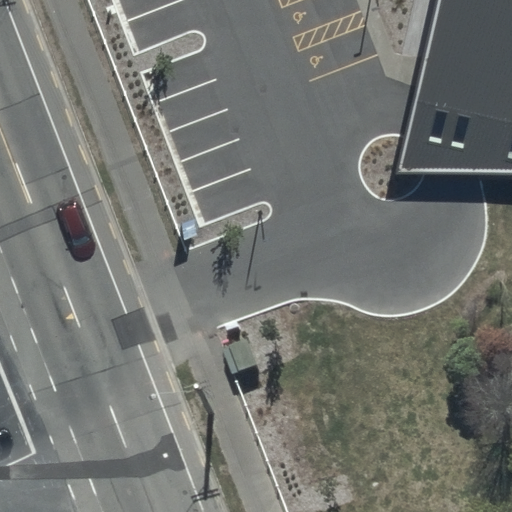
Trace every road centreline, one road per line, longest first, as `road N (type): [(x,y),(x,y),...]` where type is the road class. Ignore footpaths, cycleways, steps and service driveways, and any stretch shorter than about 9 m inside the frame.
road 1 (secondary): [(0,125),(111,417)]
road 2 (residential): [(0,467),(111,417)]
